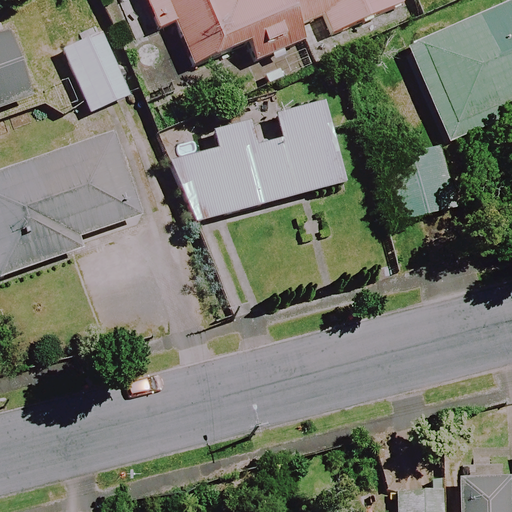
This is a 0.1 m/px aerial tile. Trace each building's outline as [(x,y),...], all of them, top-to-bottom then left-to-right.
[(246,0),(226,10),(220,0),(109,0),(133,47),(167,30),(192,79),(249,50),(263,78),(308,55),(400,8),(395,0),(246,0)] [(511,117),(511,9),(406,55),(444,147),(511,117)] [(0,114),(29,104),(5,37),(0,39),(0,114)] [(128,103),(100,40),(59,58),(87,121),(128,103)] [(346,188),(324,109),(277,122),(279,132),(211,150),(213,158),(172,169),(189,230),(346,188)] [(133,225),(105,143),(0,178),(0,284),(81,257),(77,245),(133,225)] [(453,213),(435,155),(375,173),(393,232),(453,213)] [(507,511),(505,482),(452,487),(454,511),(507,511)]
